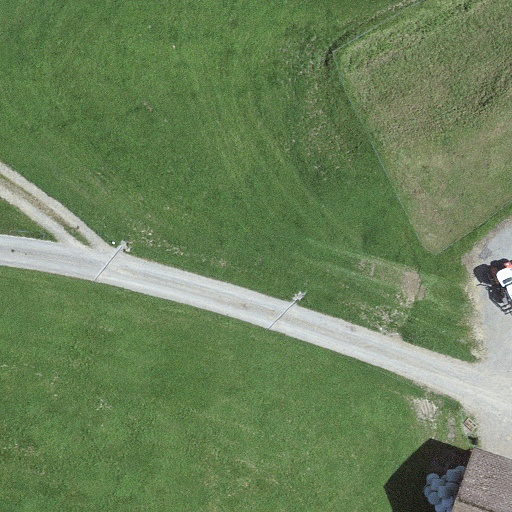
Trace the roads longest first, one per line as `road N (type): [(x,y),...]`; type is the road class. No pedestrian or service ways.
road 1 (unclassified): [(0,251),(111,269),(511,376)]
road 2 (track): [(0,179),(111,269)]
